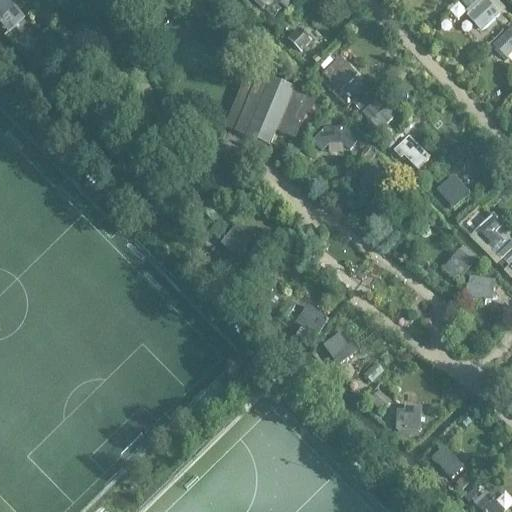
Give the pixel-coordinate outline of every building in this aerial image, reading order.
[(24,20),(5,0),(0,0),(0,26),(8,35),(24,20)] [(274,0),(247,0),(247,1),(261,15),(275,0),(274,0)] [(484,1),(467,18),(482,34),(500,17),(484,1)] [(52,35),(46,28),(34,40),(40,46),(52,35)] [(511,29),(493,48),(506,62),(511,55),(511,29)] [(312,44),(298,31),(288,41),(302,55),(312,44)] [(357,78),(341,60),(323,77),(340,95),(357,78)] [(316,101),(252,73),(247,84),(254,87),(233,134),(270,150),(277,135),(295,143),(307,115),(309,116),(316,101)] [(222,130),(233,134),(254,87),(247,84),(243,82),(222,130)] [(395,120),(378,101),(361,116),(379,135),(395,120)] [(344,130),(325,130),(312,145),(322,154),(329,146),(343,146),(349,153),(358,143),(344,130)] [(409,139),(394,154),(401,161),(404,159),(418,172),(430,160),(409,139)] [(359,185),(381,202),(393,187),(392,186),(394,183),(391,181),(393,179),(375,164),(359,185)] [(193,203),(208,218),(235,192),(221,177),(193,203)] [(470,196),(454,178),(437,193),(454,211),(470,196)] [(75,182),(73,183),(81,192),(83,190),(84,190),(76,181),(75,182)] [(106,212),(104,215),(112,223),(114,222),(115,221),(106,212)] [(493,216),(474,235),(493,254),(503,244),(499,240),(494,235),(503,227),(493,216)] [(237,226),(221,246),(239,260),(251,244),(250,236),(237,226)] [(442,272),(458,285),(474,265),(458,252),(442,272)] [(496,283),(470,279),(468,287),(467,287),(464,301),(478,303),(478,301),(493,303),(496,283)] [(309,308),(295,325),(316,340),(329,323),(309,308)] [(343,334),(323,349),(338,369),(358,355),(343,334)] [(389,403),(378,393),(370,401),(380,412),(389,403)] [(422,411),(405,409),(403,433),(420,434),(422,411)] [(464,471),(445,449),(431,461),(450,483),(464,471)] [(502,511),(484,493),(472,505),(479,511),(502,511)]
